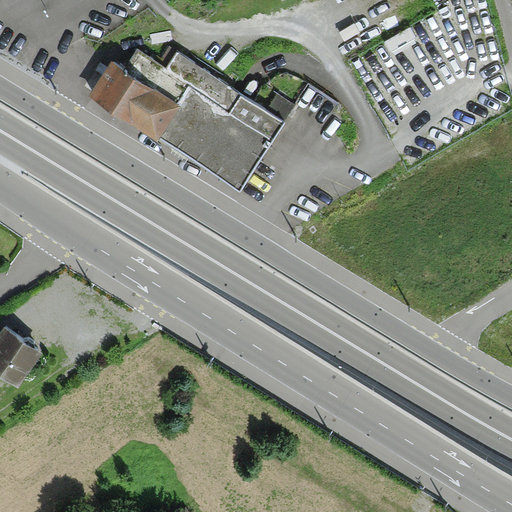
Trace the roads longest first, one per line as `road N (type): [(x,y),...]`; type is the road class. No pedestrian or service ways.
road 1 (primary): [(0,183),(511,504)]
road 2 (primary): [(511,439),(0,127)]
road 3 (primary): [(511,397),(0,87)]
